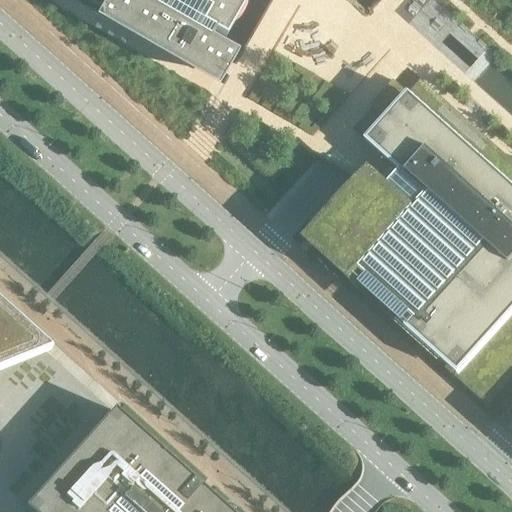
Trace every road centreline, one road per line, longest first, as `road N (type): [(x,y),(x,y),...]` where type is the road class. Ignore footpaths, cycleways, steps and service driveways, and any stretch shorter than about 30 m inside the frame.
road 1 (secondary): [(511,483),(0,24)]
road 2 (secondary): [(0,116),(393,467)]
